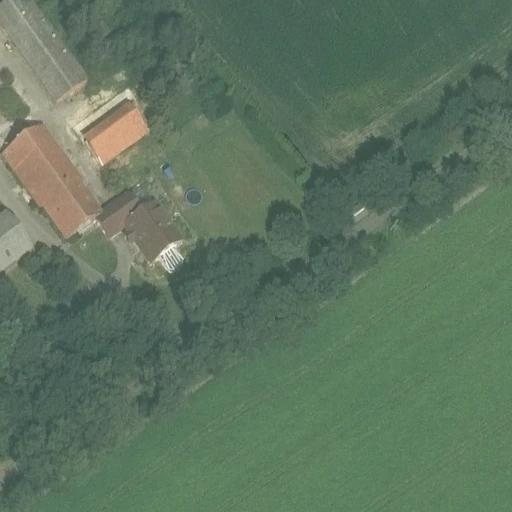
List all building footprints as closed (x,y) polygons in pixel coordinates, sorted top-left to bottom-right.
[(29,0),(22,0),(0,15),(0,19),(58,104),(87,84),(29,0)] [(135,85),(76,127),(104,166),(163,124),(135,85)] [(41,135),(4,161),(38,209),(45,205),(72,243),(99,225),(103,222),(41,135)] [(103,222),(99,225),(111,241),(126,230),(154,268),(184,246),(157,208),(145,217),(132,201),(103,222)] [(0,274),(32,252),(9,219),(0,224),(0,274)]
